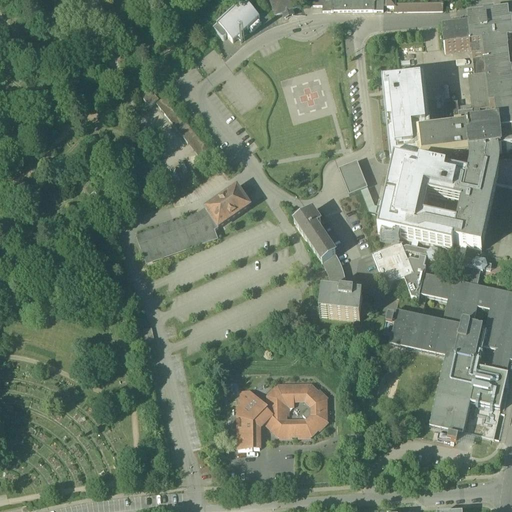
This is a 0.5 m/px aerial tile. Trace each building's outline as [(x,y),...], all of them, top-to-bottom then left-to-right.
[(269,0),(276,18),(282,16),(290,13),(298,10),(294,0),(269,0)] [(323,14),(383,13),(383,0),(312,0),(312,9),(323,9),(323,14)] [(394,13),(443,13),(443,9),(444,9),(444,6),(443,6),(443,2),(401,2),(401,0),(386,0),(386,10),(394,10),(394,13)] [(226,38),(225,37),(226,36),(233,44),(249,29),(252,33),(261,25),(258,21),(259,20),(244,3),(213,32),(216,35),(215,36),(219,39),(222,41),(224,41),(225,41),(226,40),(226,38)] [(292,18),(290,13),(282,16),(284,21),(292,18)] [(469,79),(473,114),(474,123),(475,131),(467,132),(467,129),(457,130),(431,133),(416,134),(420,164),(426,163),(426,165),(435,164),(435,162),(446,161),(464,159),(470,158),(471,167),(471,169),(462,208),(459,224),(454,246),(461,248),(467,249),(481,252),(498,177),(499,170),(499,164),(498,156),(511,154),(511,86),(511,78),(510,78),(507,46),(511,45),(511,36),(511,28),(509,28),(508,19),(494,20),(493,18),(484,19),(485,22),(468,23),(470,32),(443,35),(443,41),(442,41),(444,53),(471,50),(472,60),(479,59),(481,78),(474,79),(469,79)] [(479,59),(472,60),(474,79),(481,78),(479,59)] [(452,252),(454,246),(459,224),(443,220),(425,216),(428,200),(446,205),(462,208),(471,169),(471,167),(470,158),(464,159),(464,165),(447,167),(446,161),(435,162),(435,164),(426,165),(426,163),(420,164),(416,134),(431,133),(424,78),(382,83),(391,165),(394,165),(385,204),(382,218),(378,235),(382,236),(400,240),(412,243),(418,244),(452,252)] [(155,105),(169,122),(178,115),(152,82),(139,93),(145,101),(143,102),(149,109),(155,105)] [(459,124),(474,123),(473,114),(458,115),(459,124)] [(178,134),(187,127),(178,115),(169,122),(178,134)] [(178,134),(203,166),(212,159),(187,127),(178,134)] [(368,191),(357,164),(339,172),(349,198),(361,194),(367,191),(368,191)] [(205,212),(218,231),(250,209),(249,208),(244,201),(241,197),(240,195),(237,190),(215,205),(214,204),(209,208),(210,209),(205,212)] [(376,217),(377,210),(374,210),(367,191),(361,194),(369,215),(376,217)] [(253,205),(249,198),(244,201),(249,208),(253,205)] [(376,217),(382,218),(385,204),(379,202),(377,210),(376,217)] [(462,208),(446,205),(443,220),(459,224),(462,208)] [(214,233),(218,231),(205,212),(204,213),(199,216),(196,217),(173,226),(168,227),(167,226),(161,229),(161,230),(136,239),(146,265),(217,241),(214,233)] [(322,267),(323,267),(336,259),(336,258),(316,229),(321,226),(312,213),(294,226),(322,267)] [(399,248),(400,240),(382,236),(380,244),(399,248)] [(393,285),(404,280),(413,277),(408,262),(405,255),(403,250),(401,246),(373,257),(382,282),(381,285),(391,289),(393,285)] [(403,250),(405,255),(407,254),(420,257),(426,258),(428,259),(429,262),(435,263),(437,261),(473,269),(474,272),(471,286),(477,288),(481,273),(483,274),(485,271),(490,273),(491,267),(486,266),(485,263),(477,261),(474,263),(464,261),(459,260),(444,257),(438,255),(438,252),(437,252),(432,251),(431,251),(429,253),(417,250),(411,249),(407,248),(403,250)] [(464,261),(467,249),(461,248),(459,260),(464,261)] [(426,258),(420,257),(419,263),(411,261),(408,262),(413,277),(404,280),(411,299),(419,301),(420,297),(419,296),(424,276),(426,269),(424,269),(426,258)] [(330,289),(330,298),(345,299),(346,289),(344,278),(341,268),(336,259),(323,267),(326,275),(329,282),(330,289)] [(471,286),(424,276),(419,296),(420,297),(448,303),(442,325),(401,315),(398,325),(401,326),(400,329),(398,329),(394,345),(450,357),(434,427),(464,434),(470,406),(478,370),(483,350),(489,352),(494,353),(495,353),(494,359),(510,363),(511,351),(511,295),(477,288),(471,286)] [(362,301),(345,299),(330,298),(322,297),(319,318),(327,319),(327,320),(360,324),(362,301)] [(398,325),(401,315),(397,314),(396,318),(395,318),(393,324),(390,338),(392,338),(390,348),(445,360),(430,430),(439,432),(438,434),(453,437),(458,438),(459,437),(463,438),(464,434),(434,427),(450,357),(394,345),(398,329),(400,329),(401,326),(398,325)] [(150,327),(137,330),(141,347),(154,344),(150,327)] [(490,374),(506,378),(506,377),(510,363),(494,359),(491,373),(490,374)] [(491,373),(478,370),(470,406),(500,413),(505,392),(508,393),(508,378),(508,377),(506,377),(506,378),(490,374),(491,373)] [(266,412),(271,418),(264,426),(278,439),(311,439),(326,424),(326,404),(311,410),(311,412),(309,412),(303,418),(307,422),(305,424),(297,424),(292,424),(286,425),(285,423),(284,418),(287,418),(287,410),(293,410),(293,404),(297,404),(305,404),(311,389),(277,389),(268,399),(268,403),(270,405),(267,409),(264,409),(266,411),(266,412)] [(326,404),(311,389),(305,404),(311,410),(326,404)] [(257,433),(264,426),(271,418),(266,412),(266,411),(264,409),(249,394),(241,394),(241,409),(238,409),(238,420),(233,420),(233,426),(233,430),(238,430),(238,453),(252,453),(252,452),(260,452),(259,436),(257,433)] [(458,438),(457,445),(457,447),(473,450),(475,440),(463,438),(459,437),(458,438)]
